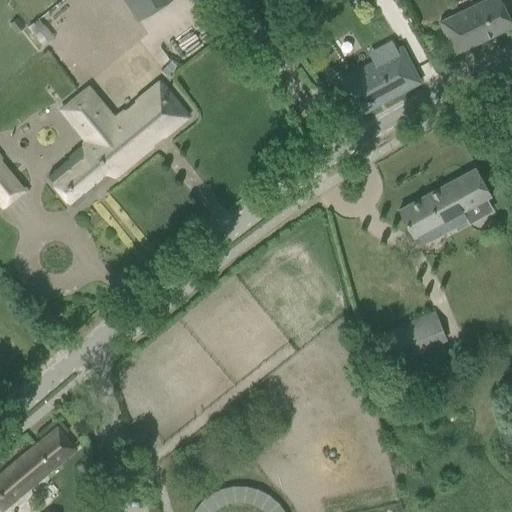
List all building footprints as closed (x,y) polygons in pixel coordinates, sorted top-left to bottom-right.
[(118,0),(134,23),(170,0),(118,0)] [(484,0),(439,22),(454,54),(511,25),(511,24),(500,0),(484,0)] [(17,19),(10,25),(16,33),(23,27),(17,19)] [(342,80),(360,113),(418,82),(400,49),(342,80)] [(69,159),(48,176),(73,207),(112,175),(113,176),(152,145),(151,143),(161,135),(163,136),(188,116),(159,82),(114,119),(87,86),(58,109),(85,142),(67,157),(69,159)] [(475,168),(398,210),(408,227),(414,238),(441,223),(445,232),(466,221),(461,212),(490,196),(485,185),(475,168)] [(377,335),(388,362),(445,339),(434,312),(377,335)] [(504,347),(500,337),(487,342),(491,352),(504,347)] [(0,475),(0,510),(0,511),(74,449),(57,428),(0,475)] [(180,511),(283,511),(274,479),(178,506),(180,511)]
